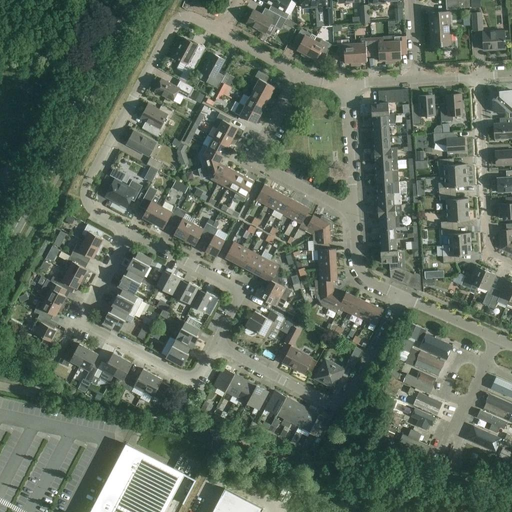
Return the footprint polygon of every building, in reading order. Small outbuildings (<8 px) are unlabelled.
[(271,6),(268,10),(286,20),(289,15),(290,15),(296,4),(296,3),(289,0),(263,0),(263,1),(271,6)] [(324,0),(301,0),(302,8),(325,7),(324,0)] [(397,1),(398,9),(404,8),(403,0),(373,0),(374,4),(387,3),(387,2),(397,1)] [(445,0),(446,10),(459,9),(470,8),(469,0),(445,0)] [(369,5),(360,6),(361,24),(370,23),(369,5)] [(483,25),(491,25),(492,8),(484,7),(483,25)] [(270,24),(275,27),(276,24),(282,27),(286,20),(268,10),(265,8),(262,15),(254,10),(247,24),(265,33),(270,24)] [(333,9),(323,10),(325,26),(334,26),(333,9)] [(430,33),(431,46),(442,46),(442,43),(450,42),(451,45),(449,45),(451,45),(449,12),(429,14),(429,27),(431,27),(432,33),(430,33)] [(472,13),(473,31),(482,30),(481,12),(472,13)] [(302,57),(305,58),(314,41),(310,38),(312,34),(301,29),(292,45),(298,48),(297,50),(302,53),(303,55),(302,57)] [(482,33),(483,51),(491,50),(490,48),(505,47),(504,31),(482,33)] [(394,41),(389,42),(390,64),(394,64),(393,62),(395,60),(401,60),(401,55),(407,54),(406,36),(394,37),(394,41)] [(183,72),(190,76),(202,55),(195,51),(198,46),(184,38),(174,57),(187,64),(183,72)] [(383,38),(372,39),(373,56),(379,56),(379,61),(386,61),(387,62),(387,64),(390,64),(389,42),(383,42),(383,38)] [(314,41),(305,58),(308,60),(309,58),(311,58),(316,61),(317,59),(323,61),(332,45),(321,39),(319,43),(314,41)] [(360,44),(355,44),(356,66),(359,66),(359,64),(360,62),(367,62),(366,57),(373,56),(372,39),(360,39),(360,44)] [(356,66),(355,44),(349,44),(349,40),(337,41),(338,58),(344,58),(345,63),(351,63),(353,64),(353,66),(356,66)] [(210,76),(206,83),(218,89),(221,82),(224,76),(218,73),(224,60),(212,53),(202,72),(210,76)] [(259,79),(254,88),(270,97),(275,88),(266,83),(269,78),(258,72),(255,77),(259,79)] [(226,73),(224,76),(221,82),(225,84),(230,75),(226,73)] [(155,91),(164,96),(173,101),(177,94),(187,99),(193,88),(180,81),(177,87),(162,79),(155,91)] [(199,94),(210,98),(213,92),(202,88),(199,94)] [(254,88),(249,97),(265,106),(270,97),(254,88)] [(371,104),(372,116),(389,115),(388,103),(385,103),(385,91),(378,91),(379,104),(371,104)] [(509,112),(509,118),(511,117),(511,91),(499,92),(499,96),(498,96),(497,98),(496,98),(493,99),(493,113),(509,112)] [(447,104),(440,105),(441,122),(453,121),(452,116),(463,115),(461,94),(451,95),(446,95),(447,100),(447,104)] [(412,109),(412,119),(413,125),(421,125),(421,116),(434,115),(433,96),(419,97),(420,109),(412,109)] [(249,97),(245,106),(260,115),(265,106),(249,97)] [(142,128),(151,133),(158,137),(162,129),(160,128),(168,115),(148,104),(141,118),(146,121),(142,128)] [(260,115),(245,106),(240,104),(235,113),(255,124),(260,115)] [(220,113),(212,127),(218,129),(233,138),(238,129),(229,123),(231,118),(220,113)] [(373,116),(374,127),(389,126),(388,115),(389,115),(372,116),(373,116)] [(511,117),(509,118),(502,118),(502,124),(494,125),(495,139),(511,137),(511,117)] [(374,127),(374,138),(389,137),(389,126),(374,127)] [(192,127),(188,136),(192,139),(197,130),(192,127)] [(218,129),(213,138),(229,147),(233,138),(218,129)] [(127,145),(135,149),(149,156),(156,143),(134,131),(127,145)] [(447,146),(447,153),(465,152),(464,138),(453,139),(453,133),(433,134),(434,143),(447,146)] [(374,149),(374,150),(391,149),(391,148),(390,148),(389,137),(374,138),(375,149),(374,149)] [(213,138),(208,147),(224,156),(229,147),(213,138)] [(198,154),(202,168),(220,163),(224,156),(208,147),(203,145),(198,154)] [(374,150),(375,161),(397,159),(397,148),(391,149),(374,150)] [(511,150),(495,152),(496,166),(511,164),(511,150)] [(147,164),(159,171),(163,164),(150,157),(147,164)] [(376,161),(376,172),(398,171),(397,159),(375,161),(376,161)] [(444,166),(444,177),(467,175),(466,164),(450,165),(449,159),(437,160),(437,166),(444,166)] [(211,179),(219,183),(227,167),(220,163),(202,168),(198,170),(201,177),(203,178),(210,176),(211,179)] [(219,183),(228,188),(236,172),(227,167),(219,183)] [(117,203),(126,208),(131,200),(134,201),(142,186),(132,181),(129,187),(120,182),(121,181),(122,182),(126,174),(114,168),(110,176),(116,179),(116,180),(115,179),(105,197),(114,201),(114,200),(118,203),(117,203)] [(510,177),(497,178),(498,193),(511,191),(511,170),(510,171),(510,177)] [(376,172),(377,183),(399,182),(398,171),(376,172)] [(228,188),(237,192),(245,177),(236,172),(228,188)] [(439,188),(439,194),(452,193),(451,187),(467,186),(467,175),(444,177),(445,188),(439,188)] [(245,177),(237,192),(234,197),(235,197),(234,198),(243,202),(244,202),(254,182),(245,177)] [(377,183),(378,195),(400,193),(399,182),(377,183)] [(256,200),(265,205),(273,189),(264,184),(256,200)] [(142,217),(153,223),(162,207),(156,204),(159,198),(154,196),(157,191),(150,186),(140,204),(147,208),(142,217)] [(265,205),(274,210),(282,194),(273,189),(265,205)] [(378,206),(395,205),(401,204),(400,194),(400,193),(378,195),(379,206),(378,206)] [(446,200),(446,211),(469,210),(468,199),(452,200),(452,193),(439,194),(439,201),(446,200)] [(274,210),(283,215),(292,199),(282,194),(274,210)] [(509,219),(509,220),(511,220),(511,197),(506,198),(507,204),(499,204),(500,219),(507,218),(509,219)] [(283,215),(292,220),(301,204),(292,199),(283,215)] [(169,219),(174,222),(181,209),(175,206),(174,207),(164,202),(162,207),(153,223),(164,229),(169,219)] [(292,220),(301,224),(307,227),(312,217),(307,214),(310,209),(301,204),(292,220)] [(378,206),(378,217),(396,216),(395,205),(378,206)] [(240,214),(229,208),(226,212),(237,218),(240,214)] [(174,234),(185,240),(193,224),(183,218),(186,212),(181,209),(174,222),(179,225),(174,234)] [(441,222),(441,229),(454,228),(453,222),(469,221),(469,210),(446,211),(447,222),(441,222)] [(299,228),(313,235),(333,222),(321,216),(320,219),(313,215),(312,217),(307,227),(301,224),(299,228)] [(379,218),(380,229),(395,228),(395,217),(396,217),(396,216),(378,217),(378,218),(379,218)] [(209,219),(206,223),(203,229),(193,224),(185,240),(195,245),(200,236),(205,239),(212,226),(214,222),(209,219)] [(308,251),(314,251),(318,250),(330,249),(329,243),(331,243),(330,235),(334,235),(333,222),(313,235),(313,242),(308,242),(308,251)] [(506,230),(500,231),(501,249),(511,253),(511,223),(505,224),(506,230)] [(86,237),(83,241),(101,251),(103,247),(101,247),(101,245),(103,239),(101,238),(104,233),(88,224),(86,226),(82,235),(86,237)] [(212,226),(205,239),(211,242),(206,251),(216,257),(225,241),(215,235),(218,229),(212,226)] [(380,229),(381,240),(403,238),(403,233),(396,234),(395,228),(380,229)] [(448,234),(448,245),(471,244),(470,233),(454,234),(454,228),(441,229),(441,235),(448,234)] [(252,236),(254,244),(262,241),(260,233),(252,236)] [(381,251),(398,250),(397,250),(396,239),(381,240),(382,251),(381,251)] [(77,244),(72,254),(88,263),(91,258),(93,259),(96,254),(98,253),(99,254),(101,251),(83,241),(81,246),(77,244)] [(225,258),(234,262),(242,247),(233,242),(225,258)] [(471,244),(448,245),(449,256),(443,257),(443,263),(456,262),(455,256),(471,255),(471,244)] [(58,259),(61,249),(55,247),(52,256),(58,259)] [(234,262),(243,267),(251,251),(242,247),(234,262)] [(318,250),(318,260),(336,259),(335,249),(330,249),(318,250)] [(390,278),(396,281),(401,269),(399,268),(398,250),(381,251),(381,263),(389,263),(390,278)] [(243,267),(252,272),(260,256),(251,251),(243,267)] [(133,257),(131,261),(127,269),(129,270),(143,278),(148,269),(153,260),(138,252),(135,258),(133,257)] [(70,267),(67,271),(85,281),(87,277),(85,277),(85,275),(87,269),(85,268),(88,263),(72,254),(66,265),(70,267)] [(252,272),(261,277),(270,261),(260,256),(252,272)] [(53,273),(58,260),(51,257),(45,269),(53,273)] [(318,260),(319,270),(337,270),(336,259),(318,260)] [(261,277),(269,281),(281,277),(278,268),(279,266),(270,261),(261,277)] [(475,294),(478,287),(486,271),(476,266),(470,278),(465,276),(461,285),(470,289),(469,292),(475,294)] [(430,267),(430,279),(438,279),(439,268),(430,267)] [(396,281),(402,283),(407,272),(401,269),(396,281)] [(124,274),(122,278),(117,287),(123,290),(134,295),(141,283),(140,283),(143,278),(129,270),(126,275),(124,274)] [(319,270),(319,280),(319,281),(333,280),(337,280),(337,270),(319,270)] [(50,281),(56,284),(67,290),(72,293),(75,288),(77,289),(80,284),(82,283),(83,284),(85,281),(67,271),(65,276),(61,274),(58,280),(53,277),(50,281)] [(163,289),(175,296),(184,279),(172,273),(171,275),(165,271),(160,280),(157,286),(163,289)] [(482,304),(488,306),(496,289),(490,287),(495,275),(486,271),(478,287),(488,291),(482,304)] [(402,283),(407,285),(412,274),(407,272),(402,283)] [(407,285),(412,288),(417,276),(412,274),(407,285)] [(417,276),(412,288),(421,292),(420,278),(417,276)] [(269,281),(265,289),(286,300),(291,291),(284,287),(281,277),(269,281)] [(39,295),(46,298),(64,308),(65,305),(64,304),(63,302),(66,296),(64,295),(67,290),(56,284),(50,281),(47,279),(39,295)] [(315,296),(319,302),(334,292),(333,280),(319,281),(319,280),(314,281),(315,296)] [(509,300),(511,293),(511,282),(506,280),(501,292),(496,289),(488,306),(494,309),(497,301),(506,306),(509,300)] [(193,305),(200,291),(202,289),(189,282),(188,284),(183,281),(175,296),(180,298),(180,299),(193,305)] [(274,306),(271,311),(291,321),(294,316),(284,310),(285,309),(284,308),(283,307),(286,300),(265,289),(260,298),(274,306)] [(118,294),(116,298),(112,306),(114,307),(128,315),(134,318),(144,300),(134,295),(123,290),(120,295),(118,294)] [(198,308),(210,315),(219,298),(207,291),(206,293),(200,291),(193,305),(198,308)] [(337,313),(339,309),(338,308),(344,296),(334,292),(319,302),(323,307),(337,313)] [(338,308),(339,309),(348,313),(355,297),(346,292),(344,296),(338,308)] [(348,313),(357,317),(365,301),(355,297),(348,313)] [(39,315),(51,320),(53,315),(56,316),(58,311),(61,310),(62,311),(64,308),(46,298),(43,303),(40,301),(34,312),(39,315)] [(357,317),(367,321),(374,305),(365,301),(357,317)] [(374,305),(367,321),(376,326),(383,310),(374,305)] [(109,311),(107,315),(102,323),(119,332),(128,315),(114,307),(111,312),(109,311)] [(160,315),(167,319),(170,314),(163,310),(160,315)] [(288,335),(293,327),(295,323),(291,321),(271,311),(267,318),(255,312),(251,319),(253,320),(243,331),(243,332),(244,331),(246,333),(249,335),(252,336),(255,335),(257,332),(267,337),(273,326),(288,335)] [(51,320),(39,315),(34,324),(39,327),(35,333),(44,338),(41,343),(51,349),(56,340),(54,339),(54,337),(57,330),(54,329),(57,323),(51,320)] [(175,340),(190,348),(192,349),(198,337),(197,336),(200,330),(191,325),(185,322),(182,328),(175,340)] [(421,328),(411,323),(405,335),(415,340),(421,328)] [(293,327),(288,335),(285,341),(292,345),(300,330),(293,327)] [(334,332),(340,335),(343,330),(337,327),(334,332)] [(366,341),(369,335),(362,331),(359,337),(366,341)] [(352,341),(358,344),(361,339),(355,336),(352,341)] [(452,347),(428,337),(421,352),(445,362),(452,347)] [(404,338),(402,343),(412,348),(414,342),(404,338)] [(187,353),(190,348),(175,340),(173,345),(172,345),(166,357),(182,366),(189,354),(187,353)] [(412,348),(402,343),(399,349),(409,353),(412,348)] [(71,361),(80,366),(89,349),(79,344),(73,355),(68,352),(62,364),(68,367),(71,361)] [(291,347),(287,353),(283,362),(304,373),(312,358),(291,347)] [(346,364),(353,368),(363,351),(356,347),(346,364)] [(91,383),(94,376),(98,369),(98,368),(93,366),(99,354),(89,349),(80,366),(89,371),(85,380),(91,383)] [(399,351),(396,357),(405,362),(408,355),(399,351)] [(109,373),(114,375),(123,358),(113,353),(107,364),(101,361),(98,368),(98,369),(94,376),(100,379),(101,376),(106,378),(109,373)] [(120,386),(126,389),(132,378),(127,375),(133,364),(123,358),(114,375),(123,380),(120,386)] [(314,379),(334,390),(345,369),(325,358),(314,379)] [(439,369),(420,360),(416,369),(435,377),(439,369)] [(218,387),(225,391),(234,374),(223,368),(211,391),(215,393),(218,387)] [(135,386),(144,391),(153,374),(143,369),(137,380),(132,378),(126,389),(131,392),(135,386)] [(435,377),(416,369),(412,378),(431,386),(435,377)] [(387,375),(388,375),(397,380),(400,374),(390,370),(387,375)] [(163,380),(153,374),(144,391),(162,401),(169,388),(163,384),(163,385),(160,384),(163,380)] [(230,401),(233,403),(246,380),(234,374),(225,391),(233,395),(230,401)] [(511,386),(496,379),(493,387),(511,395),(511,386)] [(240,399),(247,403),(257,386),(246,380),(233,403),(237,405),(240,399)] [(257,386),(247,403),(255,407),(252,413),(256,415),(268,392),(257,386)] [(269,410),(276,414),(286,397),(275,391),(262,414),(266,416),(269,410)] [(443,405),(418,394),(412,407),(437,418),(443,405)] [(511,405),(489,396),(486,404),(511,414),(511,405)] [(281,424),(285,426),(297,403),(286,397),(276,414),(284,418),(281,424)] [(291,422),(299,426),(308,409),(297,403),(285,426),(288,428),(291,422)] [(302,428),(310,432),(320,415),(308,409),(299,426),(296,432),(299,434),(302,428)] [(393,411),(391,416),(401,421),(403,416),(393,411)] [(436,422),(416,414),(410,425),(431,435),(436,422)] [(508,424),(485,414),(481,423),(504,432),(508,424)] [(320,415),(310,432),(317,436),(314,442),(318,444),(331,421),(320,415)] [(401,421),(391,416),(389,421),(399,426),(401,421)] [(384,440),(391,443),(396,430),(386,426),(383,433),(386,434),(384,440)] [(501,440),(472,428),(469,434),(499,447),(501,440)] [(421,436),(410,431),(408,437),(403,435),(399,444),(420,453),(424,444),(418,442),(421,436)] [(511,442),(504,439),(502,444),(511,448),(511,442)] [(163,511),(172,497),(179,484),(183,475),(184,474),(126,444),(121,454),(91,511),(163,511)] [(497,455),(508,460),(511,453),(500,448),(497,455)] [(444,466),(452,470),(459,454),(450,450),(444,466)] [(225,488),(215,506),(226,511),(236,511),(244,498),(225,488)] [(244,498),(236,511),(261,511),(263,508),(244,498)]
